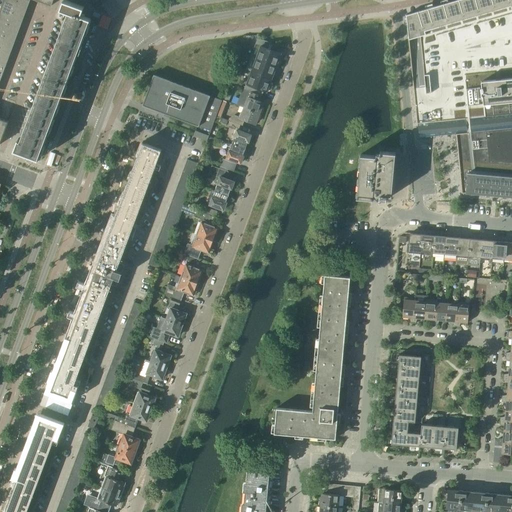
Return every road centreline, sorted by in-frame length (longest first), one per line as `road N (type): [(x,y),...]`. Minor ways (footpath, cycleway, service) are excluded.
road 1 (residential): [(135,511),(304,45),(301,2)]
road 2 (residential): [(479,475),(488,346),(375,333)]
road 3 (unclassified): [(397,0),(420,219)]
road 4 (secondary): [(0,393),(73,198)]
road 5 (secondary): [(146,41),(184,22),(301,2)]
road 6 (secondary): [(56,192),(0,343)]
road 7 (residential): [(362,466),(375,333)]
